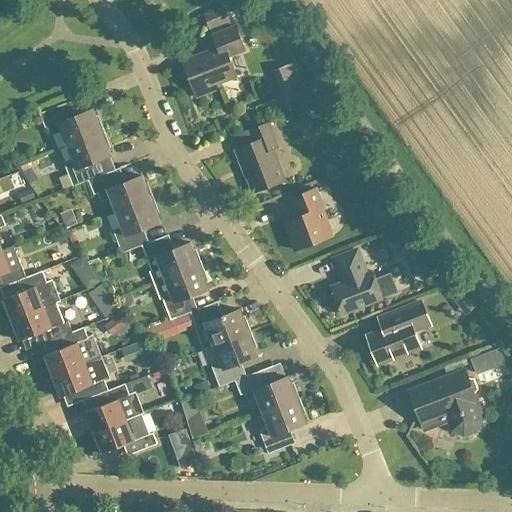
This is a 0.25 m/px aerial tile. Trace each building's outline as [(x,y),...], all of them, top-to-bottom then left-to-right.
[(223,11),(204,18),(209,30),(228,22),(223,11)] [(182,64),(195,99),(221,90),(218,83),(235,77),(229,63),(232,57),(244,52),(235,28),(212,37),(217,51),(182,64)] [(103,133),(97,117),(95,118),(92,111),(71,119),(66,105),(38,116),(44,130),(48,129),(52,137),(61,134),(66,148),(103,133)] [(234,152),(242,172),(243,172),(252,195),(283,183),(271,151),(276,149),(267,125),(250,132),(254,144),(234,152)] [(72,189),(87,183),(95,180),(89,166),(110,158),(107,151),(110,150),(103,133),(66,148),(72,162),(63,166),(72,189)] [(95,180),(87,183),(93,197),(97,195),(101,204),(109,200),(115,215),(152,200),(146,184),(144,185),(141,178),(120,186),(114,172),(95,180)] [(283,224),(294,252),(332,238),(321,211),(323,210),(315,190),(289,201),(296,220),(283,224)] [(141,248),(143,247),(143,246),(138,233),(159,224),(156,217),(159,217),(152,200),(115,215),(120,229),(112,233),(121,256),(141,248)] [(163,239),(143,246),(143,247),(141,248),(150,272),(148,273),(153,286),(201,267),(195,251),(193,252),(190,245),(169,253),(163,239)] [(1,253),(0,253),(0,281),(3,289),(9,287),(19,282),(25,280),(21,269),(13,248),(1,253)] [(389,275),(373,282),(370,274),(366,276),(357,252),(333,261),(342,285),(331,290),(341,316),(397,294),(389,275)] [(192,313),(187,299),(208,291),(205,284),(207,283),(201,267),(153,286),(159,301),(161,300),(170,322),(189,315),(192,313)] [(13,297),(2,301),(10,322),(54,305),(58,303),(50,281),(45,283),(42,273),(25,280),(19,282),(9,287),(13,297)] [(378,321),(382,332),(367,338),(377,365),(419,349),(412,333),(429,326),(420,304),(378,321)] [(10,322),(18,343),(40,334),(44,345),(61,339),(66,336),(71,334),(67,323),(62,325),(54,305),(10,322)] [(192,313),(189,315),(198,337),(204,352),(213,348),(250,334),(244,317),(241,318),(239,311),(218,320),(212,305),(192,313)] [(170,324),(155,330),(159,341),(174,335),(170,324)] [(43,358),(52,378),(84,366),(100,360),(91,339),(87,340),(83,330),(71,334),(66,336),(61,339),(65,349),(43,358)] [(241,380),(236,366),(257,358),(254,351),(256,350),(250,334),(213,348),(218,363),(209,366),(218,389),(234,383),(241,380)] [(108,392),(103,382),(108,380),(100,360),(84,366),(52,378),(60,399),(81,391),(85,402),(102,395),(108,393),(108,392)] [(477,422),(476,416),(481,415),(473,396),(477,391),(473,381),(467,380),(464,371),(439,381),(440,384),(409,396),(419,423),(443,414),(443,416),(450,419),(449,422),(451,426),(453,431),(458,434),(463,435),(468,434),(473,431),(476,427),(477,422)] [(256,401),(262,415),(299,401),(293,384),(290,385),(288,378),(267,386),(261,372),(241,380),(234,383),(239,397),(244,396),(247,404),(256,401)] [(85,414),(93,435),(141,416),(132,394),(128,396),(124,386),(108,392),(108,393),(102,395),(106,406),(85,414)] [(262,415),(253,418),(258,433),(267,456),(290,447),(285,433),(306,425),(303,418),(305,417),(299,401),(262,415)] [(141,416),(93,435),(101,456),(122,447),(127,458),(156,446),(152,435),(149,437),(141,416)] [(185,430),(170,436),(182,470),(197,464),(185,430)]
